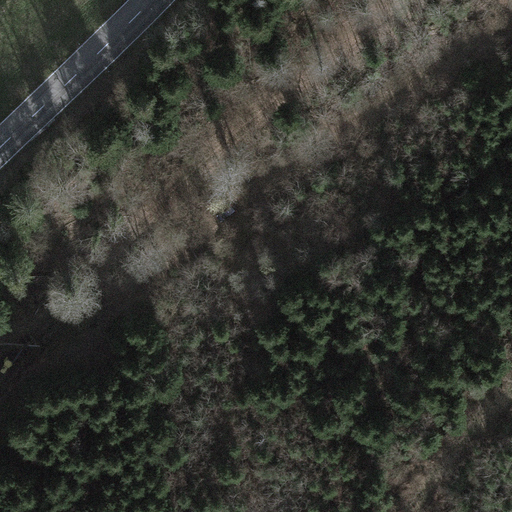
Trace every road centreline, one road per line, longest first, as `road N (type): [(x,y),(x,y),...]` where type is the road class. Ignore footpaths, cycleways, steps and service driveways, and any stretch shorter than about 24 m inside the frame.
road 1 (track): [(65,330),(511,20)]
road 2 (track): [(65,330),(113,248),(391,0)]
road 3 (primary): [(149,0),(0,143)]
